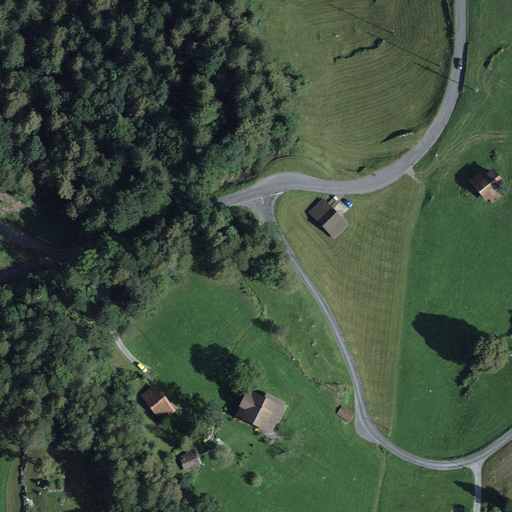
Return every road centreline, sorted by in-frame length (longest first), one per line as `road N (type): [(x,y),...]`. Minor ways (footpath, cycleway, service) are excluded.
road 1 (residential): [(511,434),(476,459),(450,465),(415,460),(376,434),(325,308),(268,217),(268,186)]
road 2 (unclassified): [(461,0),(457,73),(445,115),(404,165),(362,185),(268,186)]
road 3 (unclassified): [(268,186),(0,280)]
